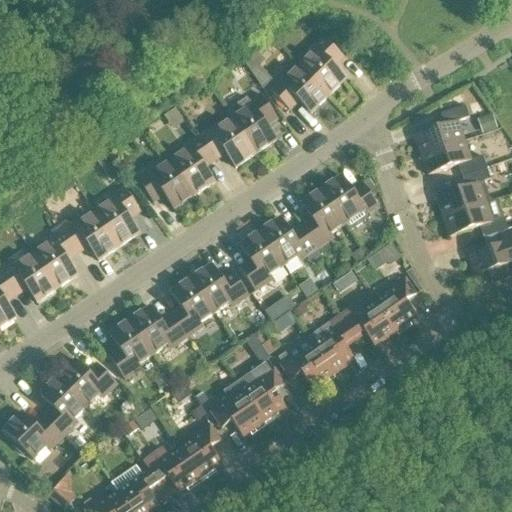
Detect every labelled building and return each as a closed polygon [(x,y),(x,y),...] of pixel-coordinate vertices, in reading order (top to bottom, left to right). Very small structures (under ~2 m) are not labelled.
[(316,52),(299,69),(329,99),(346,82),(334,69),(343,60),(323,39),(313,49),(316,52)] [(329,99),(299,69),(282,86),(279,82),(269,92),(289,113),(299,104),(311,116),(329,99)] [(227,115),(232,122),(246,142),(256,157),(276,143),(266,128),(277,121),(261,97),(250,104),(248,101),(227,115)] [(415,138),(421,158),(465,143),(458,124),(469,120),(465,108),(441,117),(444,128),(415,138)] [(493,116),(478,121),(483,136),(498,131),(493,116)] [(199,139),(215,163),(225,156),(235,171),(256,157),(246,142),(232,122),(212,135),(210,131),(199,139)] [(171,164),(194,199),(215,185),(205,170),(215,163),(199,139),(188,147),(190,151),(171,164)] [(471,163),(465,143),(421,158),(428,178),(458,168),(462,179),(487,170),(483,159),(471,163)] [(194,199),(171,164),(151,177),(148,173),(137,181),(153,205),(164,198),(174,213),(194,199)] [(491,182),(487,170),(462,179),(466,190),(436,200),(443,220),(486,205),(491,204),(484,184),(491,182)] [(342,179),(321,193),(345,227),(365,214),(367,218),(379,210),(362,186),(352,193),(342,179)] [(115,202),(95,215),(119,250),(139,236),(130,222),(140,214),(124,190),(112,198),(115,202)] [(301,228),(317,252),(328,245),(325,241),(345,227),(321,193),(301,206),(311,221),(301,228)] [(493,225),(486,205),(443,220),(450,240),(480,230),(483,241),(495,237),(508,232),(504,221),(493,225)] [(62,232),(78,256),(89,249),(98,264),(119,250),(95,215),(76,229),(73,225),(62,232)] [(260,234),(284,269),(303,256),(306,259),(317,252),(301,228),(290,235),(280,220),(260,234)] [(511,230),(508,232),(495,237),(498,248),(469,258),(476,279),(487,275),(491,286),(511,279),(511,278),(511,230)] [(34,257),(57,292),(78,278),(68,263),(78,256),(62,232),(51,240),(53,244),(34,257)] [(284,269),(260,234),(240,248),(249,263),(239,270),(255,294),(267,286),(264,282),(284,269)] [(393,246),(382,254),(391,266),(402,259),(393,246)] [(361,251),(351,258),(356,266),(366,259),(361,251)] [(1,274),(17,298),(27,292),(37,306),(57,292),(34,257),(14,271),(11,267),(1,274)] [(212,267),(192,281),(215,316),(235,303),(237,307),(249,299),(232,275),(222,282),(212,267)] [(0,331),(16,320),(7,305),(17,298),(1,274),(0,274),(0,331)] [(345,280),(351,289),(358,284),(352,275),(345,280)] [(396,334),(395,335),(397,337),(412,328),(408,322),(415,317),(406,304),(416,298),(402,277),(383,289),(388,298),(376,306),(396,334)] [(170,317),(187,341),(198,333),(195,329),(215,316),(192,281),(171,295),(181,310),(170,317)] [(284,303),(267,314),(273,323),(290,312),(284,303)] [(303,306),(292,314),(298,321),(308,313),(303,306)] [(358,306),(339,319),(354,340),(364,333),(373,346),(380,341),(382,344),(395,335),(396,334),(376,306),(364,315),(358,306)] [(130,323),(154,358),(173,344),(176,348),(187,341),(170,317),(160,324),(150,309),(130,323)] [(321,332),(308,341),(334,377),(348,368),(346,365),(353,360),(344,347),(354,340),(339,319),(321,332)] [(154,358),(130,323),(109,337),(119,352),(109,359),(125,383),(137,375),(134,371),(154,358)] [(277,352),(270,342),(265,346),(258,335),(256,337),(269,358),(277,352)] [(336,380),(334,377),(308,341),(296,349),(277,362),(291,383),(301,376),(310,389),(317,384),(321,390),(336,380)] [(262,367),(271,361),(262,349),(253,355),(262,367)] [(57,380),(87,410),(104,393),(107,397),(117,387),(97,366),(88,375),(75,363),(57,380)] [(264,425),(263,425),(265,428),(280,418),(276,413),(283,408),(274,395),(284,388),(270,367),(251,380),(250,378),(237,386),(264,425)] [(52,410),(43,418),(64,439),(73,430),(70,427),(87,410),(57,380),(40,397),(52,410)] [(250,435),(263,425),(264,425),(237,386),(225,395),(226,397),(207,410),(222,431),(232,424),(241,437),(248,432),(250,435)] [(203,396),(196,401),(201,408),(208,403),(203,396)] [(201,409),(191,417),(197,424),(207,417),(201,409)] [(54,449),(64,439),(43,418),(34,427),(22,415),(4,433),(17,446),(14,448),(23,458),(26,455),(33,463),(51,445),(54,449)] [(134,423),(123,430),(130,439),(140,432),(134,423)] [(193,444),(181,452),(202,484),(216,474),(212,468),(220,463),(211,451),(221,444),(206,423),(187,436),(193,444)] [(181,452),(169,460),(163,452),(144,466),(158,486),(168,480),(177,493),(184,488),(188,493),(202,484),(181,452)] [(144,466),(125,479),(115,486),(120,494),(118,495),(129,511),(150,511),(157,506),(148,493),(158,486),(144,466)] [(65,511),(76,498),(60,485),(48,500),(62,511),(65,511)] [(129,511),(118,495),(106,504),(100,495),(82,508),(83,511),(129,511)]
